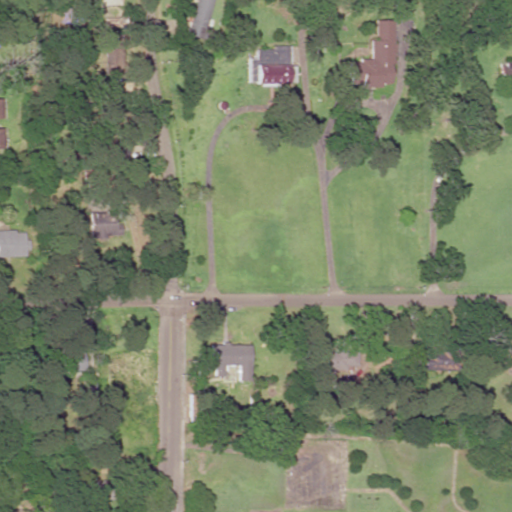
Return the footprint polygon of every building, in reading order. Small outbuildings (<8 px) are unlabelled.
[(191,0),(183,35),(204,40),(208,27),(204,26),(210,0),(191,0)] [(118,26),(117,18),(101,18),(101,27),(118,26)] [(392,21),(375,20),(374,40),(369,40),(369,60),(348,60),(347,85),(390,86),(392,21)] [(100,34),(99,69),(111,69),(111,62),(119,62),(120,35),(100,34)] [(246,59),(246,84),(286,83),(286,72),(287,72),(287,47),(252,48),(252,59),(246,59)] [(511,88),(511,62),(503,62),(502,74),(497,73),(497,82),(511,82),(510,89),(511,88)] [(116,86),(102,85),(101,114),(115,114),(116,86)] [(86,236),(115,237),(116,213),(87,212),(86,236)] [(0,256),(23,256),(22,231),(0,230),(0,256)] [(235,381),(248,381),(247,344),(209,344),(210,375),(223,375),(223,366),(235,366),(235,381)] [(434,371),(437,352),(408,348),(401,390),(414,392),(418,369),(434,371)] [(511,348),(495,349),(495,368),(511,367),(511,348)] [(82,352),(46,351),(45,369),(81,370),(82,352)] [(357,366),(357,352),(315,351),(314,375),(332,375),(333,370),(345,370),(345,366),(357,366)]
